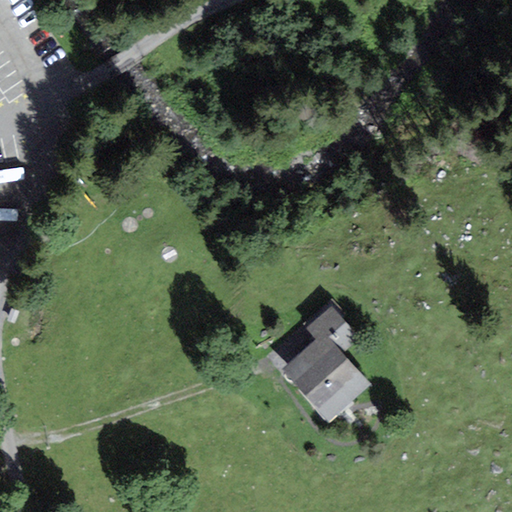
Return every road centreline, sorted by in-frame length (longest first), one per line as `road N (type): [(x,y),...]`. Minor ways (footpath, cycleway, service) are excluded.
road 1 (unclassified): [(212,0),(48,94),(0,273)]
road 2 (track): [(286,362),(49,436),(7,441)]
